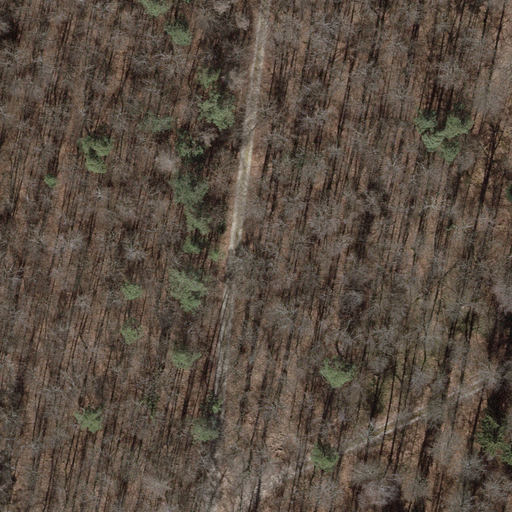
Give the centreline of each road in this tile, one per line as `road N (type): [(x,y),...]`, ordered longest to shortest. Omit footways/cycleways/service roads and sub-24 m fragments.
road 1 (track): [(220,498),(277,0)]
road 2 (track): [(220,498),(511,369)]
